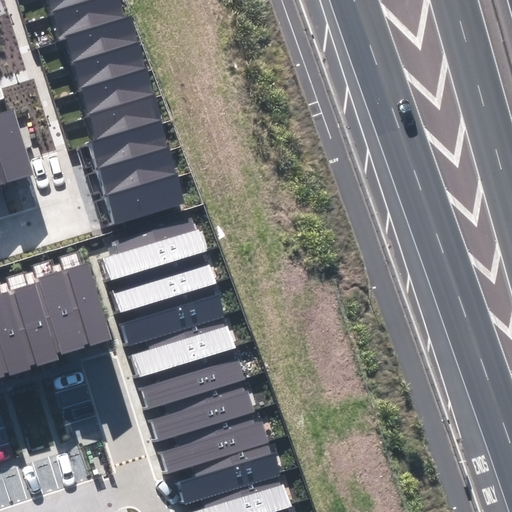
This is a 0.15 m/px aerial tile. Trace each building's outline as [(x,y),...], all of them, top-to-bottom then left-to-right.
[(100,0),(27,0),(34,21),(100,0)] [(122,22),(114,0),(100,0),(34,21),(42,47),(122,22)] [(130,47),(122,22),(42,47),(51,72),(130,47)] [(138,73),(130,47),(51,72),(59,98),(138,73)] [(146,99),(138,73),(59,98),(67,124),(146,99)] [(154,124),(146,99),(67,124),(75,149),(154,124)] [(0,182),(0,183),(26,176),(5,109),(0,110),(0,182)] [(162,150),(154,124),(75,149),(83,175),(162,150)] [(171,176),(162,150),(83,175),(91,201),(171,176)] [(179,202),(171,176),(91,201),(100,227),(179,202)] [(105,259),(112,280),(122,277),(199,253),(206,251),(199,229),(195,231),(191,217),(114,241),(118,255),(105,259)] [(112,291),(119,313),(134,308),(211,284),(213,283),(206,262),(202,263),(199,253),(122,277),(125,287),(112,291)] [(89,263),(67,269),(89,343),(90,347),(113,340),(89,263)] [(39,283),(60,352),(61,355),(85,348),(84,345),(89,343),(67,269),(37,278),(39,283)] [(15,294),(37,364),(38,366),(59,360),(57,353),(60,352),(39,283),(15,290),(15,294)] [(124,323),(131,345),(146,340),(222,316),(225,316),(218,294),(214,295),(211,284),(134,308),(137,319),(124,323)] [(0,293),(0,346),(8,372),(9,376),(31,369),(30,366),(37,364),(15,294),(9,296),(7,291),(0,293)] [(149,349),(131,355),(138,378),(153,372),(231,349),(235,347),(228,325),(225,326),(222,316),(146,340),(149,349)] [(234,360),(231,349),(153,372),(156,382),(139,387),(146,409),(164,403),(241,380),(244,378),(238,359),(234,360)] [(241,380),(164,403),(168,416),(151,421),(157,439),(177,433),(251,411),(254,410),(248,389),(244,390),(241,380)] [(251,411),(177,433),(181,446),(160,452),(167,474),(194,466),(267,444),(269,442),(263,421),(255,423),(251,411)] [(267,444),(194,466),(198,478),(177,484),(184,504),(203,498),(278,474),(280,475),(274,454),(270,455),(267,444)] [(278,474),(203,498),(206,508),(192,511),(271,511),(286,507),(291,506),(284,484),(281,485),(278,474)]
